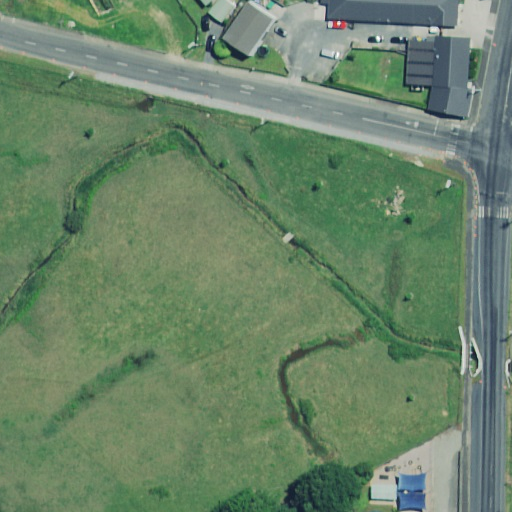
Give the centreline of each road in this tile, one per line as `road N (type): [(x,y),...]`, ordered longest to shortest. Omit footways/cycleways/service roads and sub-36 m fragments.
road 1 (residential): [(0,32),(499,152)]
road 2 (tertiary): [(490,511),(499,152)]
